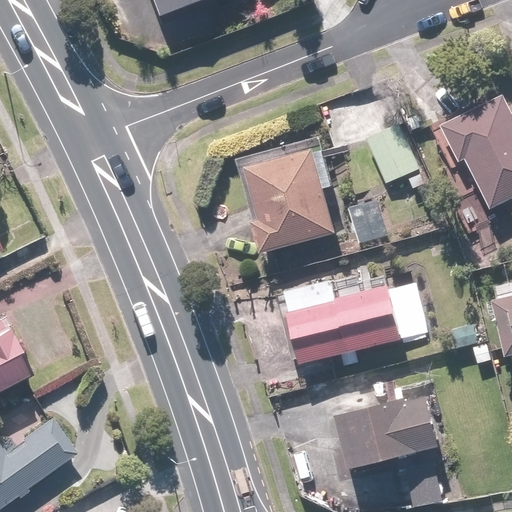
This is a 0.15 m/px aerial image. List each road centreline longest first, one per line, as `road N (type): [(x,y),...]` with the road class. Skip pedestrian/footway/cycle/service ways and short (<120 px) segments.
road 1 (secondary): [(93,143),(183,369),(224,511)]
road 2 (residential): [(93,143),(369,28),(416,0)]
road 3 (secondary): [(21,0),(93,143)]
